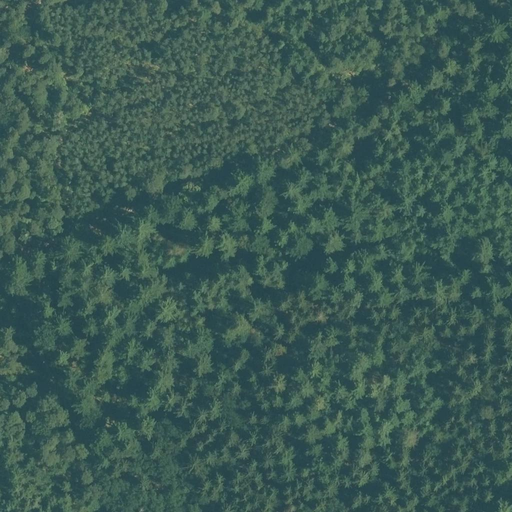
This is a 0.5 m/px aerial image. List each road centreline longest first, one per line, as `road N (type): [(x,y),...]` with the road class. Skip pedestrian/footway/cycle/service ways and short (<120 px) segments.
road 1 (track): [(20,259),(93,220),(386,108),(511,14)]
road 2 (track): [(3,274),(113,511)]
